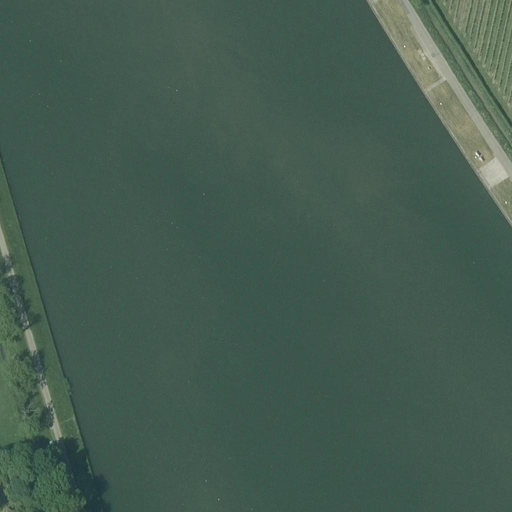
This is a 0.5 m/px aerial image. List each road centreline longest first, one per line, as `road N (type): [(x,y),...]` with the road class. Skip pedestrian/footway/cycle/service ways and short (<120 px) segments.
road 1 (unclassified): [(0,237),(80,511)]
road 2 (unclassified): [(511,170),(403,0)]
